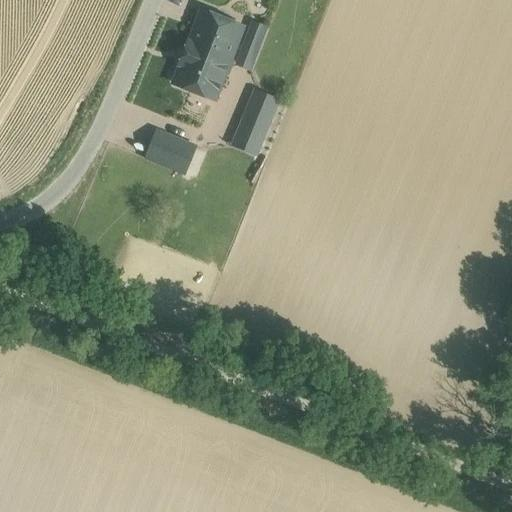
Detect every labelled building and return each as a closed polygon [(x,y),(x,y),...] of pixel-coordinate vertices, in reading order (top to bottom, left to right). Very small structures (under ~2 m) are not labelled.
[(205,12),(201,20),(189,51),(227,66),(239,34),(242,27),(205,12)] [(257,44),(248,41),(240,62),(248,66),(257,44)] [(227,66),(189,51),(177,83),(176,87),(213,101),(227,66)] [(261,92),(245,131),(261,138),(278,99),(261,92)] [(140,155),(182,174),(195,144),(153,126),(140,155)]
